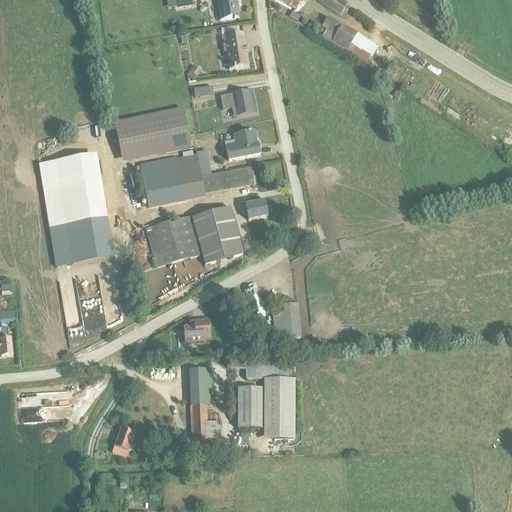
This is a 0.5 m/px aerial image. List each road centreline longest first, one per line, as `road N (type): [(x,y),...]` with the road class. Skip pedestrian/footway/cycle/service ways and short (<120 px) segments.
road 1 (residential): [(259,0),(297,196),(288,242),(252,275),(87,365),(0,381)]
road 2 (tertiary): [(511,99),(348,0)]
